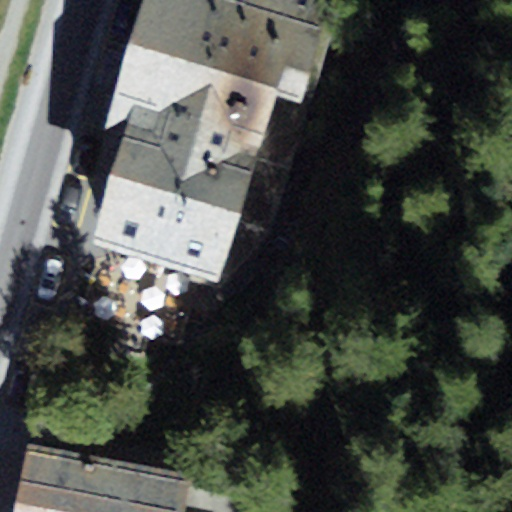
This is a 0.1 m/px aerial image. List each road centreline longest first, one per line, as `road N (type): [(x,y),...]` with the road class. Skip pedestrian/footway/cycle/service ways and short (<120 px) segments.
road 1 (track): [(0,424),(185,456),(302,248),(419,0)]
road 2 (tertiary): [(0,308),(90,0)]
